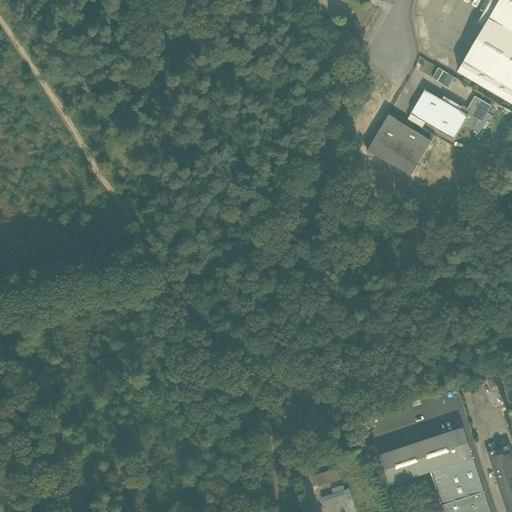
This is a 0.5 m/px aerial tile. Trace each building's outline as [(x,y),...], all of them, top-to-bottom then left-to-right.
[(321,11),(331,17),(341,0),(308,0),(307,4),(321,12),(321,11)] [(511,0),(501,0),(458,73),(511,104),(511,0)] [(423,122),(454,140),(464,124),(469,116),(465,114),(425,90),(411,114),(423,122)] [(464,124),(480,133),(490,115),(488,114),(492,107),(475,97),(465,114),(469,116),(464,124)] [(408,120),(420,127),(423,122),(411,114),(408,120)] [(366,151),(411,177),(432,141),(417,132),(388,115),(366,151)] [(417,132),(432,141),(435,136),(420,127),(417,132)] [(389,485),(430,472),(471,458),(462,428),(379,455),(389,485)] [(489,453),(499,483),(511,478),(511,460),(507,446),(489,453)] [(482,492),(471,458),(430,472),(441,505),(482,492)] [(336,469),(314,476),(317,487),(339,480),(336,469)] [(511,478),(499,483),(508,511),(510,511),(511,511),(511,478)] [(489,511),(482,492),(441,505),(442,511),(489,511)]
